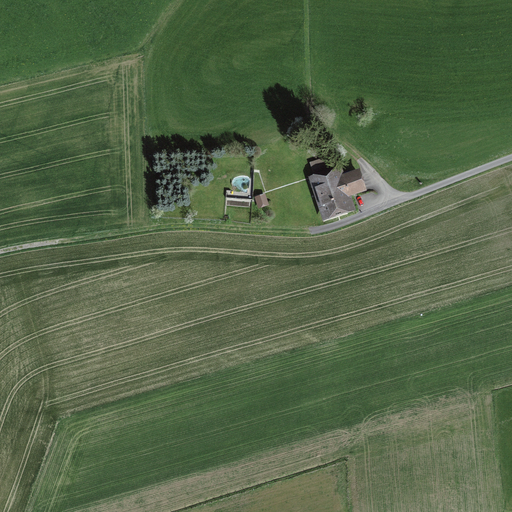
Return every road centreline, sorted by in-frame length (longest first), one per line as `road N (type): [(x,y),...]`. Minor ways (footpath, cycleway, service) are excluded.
road 1 (track): [(0,252),(166,228),(309,231)]
road 2 (track): [(305,0),(311,119),(395,202)]
road 3 (residential): [(511,157),(309,231)]
